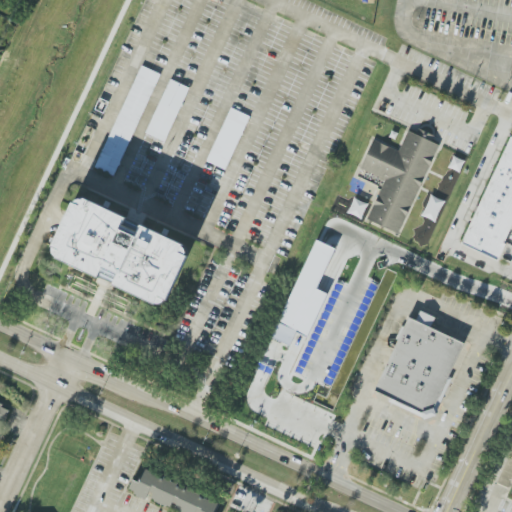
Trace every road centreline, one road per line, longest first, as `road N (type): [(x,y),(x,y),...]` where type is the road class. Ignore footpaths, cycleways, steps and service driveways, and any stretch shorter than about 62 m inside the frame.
road 1 (secondary): [(391,511),(0,324)]
road 2 (secondary): [(0,359),(317,511)]
road 3 (residential): [(0,505),(67,358)]
road 4 (residential): [(445,511),(511,371)]
